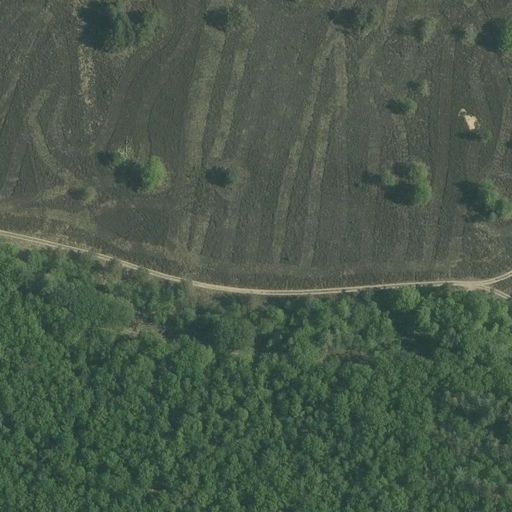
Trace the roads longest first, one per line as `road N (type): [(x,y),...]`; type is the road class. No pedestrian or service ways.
road 1 (track): [(511,377),(452,364),(235,357),(0,294)]
road 2 (track): [(0,232),(246,291),(475,283)]
road 3 (track): [(406,511),(452,364)]
